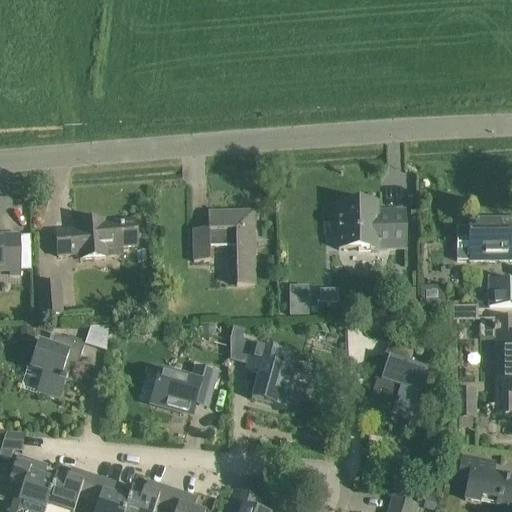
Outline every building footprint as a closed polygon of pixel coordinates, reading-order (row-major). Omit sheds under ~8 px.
[(376,206),(338,207),(338,251),(376,251),(376,250),(405,249),(405,234),(404,214),(390,214),(390,220),(376,220),(376,206)] [(253,214),(208,215),(208,232),(193,232),(193,262),(210,262),(210,249),(235,248),(236,288),(256,288),(253,214)] [(77,233),(55,235),(58,257),(79,255),(79,261),(107,258),(106,251),(136,248),(134,223),(104,225),(104,222),(77,224),(77,233)] [(468,230),(457,230),(457,263),(511,262),(511,222),(468,223),(468,230)] [(0,273),(10,274),(10,278),(19,278),(19,257),(19,237),(15,238),(15,239),(0,239),(0,273)] [(511,282),(488,283),(488,309),(511,308),(511,282)] [(63,317),(60,285),(38,287),(42,320),(63,317)] [(420,308),(442,308),(442,289),(420,289),(420,308)] [(337,292),(319,292),(319,306),(337,306),(337,292)] [(415,292),(397,292),(398,306),(415,305),(415,292)] [(290,305),(290,316),(308,316),(308,305),(290,305)] [(496,416),(511,415),(511,320),(495,320),(496,416)] [(422,327),(417,339),(429,344),(434,332),(422,327)] [(21,328),(21,343),(33,343),(33,328),(21,328)] [(201,328),(201,339),(214,339),(214,328),(201,328)] [(231,340),(243,343),(246,333),(233,329),(231,340)] [(43,375),(36,394),(59,401),(68,374),(63,372),(65,365),(77,369),(85,346),(55,336),(55,337),(51,336),(47,347),(38,344),(29,370),(43,375)] [(390,338),(367,406),(391,414),(390,418),(409,424),(427,371),(408,365),(414,346),(390,338)] [(253,346),(246,372),(258,375),(251,401),(287,412),(292,392),(297,374),(286,371),(290,356),(253,346)] [(209,403),(214,384),(217,375),(196,369),(192,382),(160,373),(151,406),(192,418),(197,400),(209,403)] [(20,388),(32,392),(37,375),(25,372),(20,388)] [(455,422),(458,422),(458,426),(472,426),(472,421),(477,421),(476,392),(454,392),(455,422)] [(24,436),(7,435),(0,455),(0,457),(11,461),(14,454),(23,454),(24,436)] [(45,511),(47,508),(46,508),(54,484),(54,483),(43,480),(47,468),(17,458),(9,484),(23,489),(18,504),(22,511),(45,511)] [(495,511),(511,511),(511,482),(486,477),(489,464),(462,458),(458,478),(469,481),(465,502),(496,508),(495,511)] [(47,508),(45,511),(74,511),(78,501),(87,504),(95,479),(71,471),(67,482),(55,479),(54,483),(54,484),(46,508),(47,508)] [(271,479),(261,476),(257,491),(266,494),(271,479)] [(125,511),(128,503),(127,503),(117,499),(121,487),(95,479),(87,504),(97,507),(95,511),(125,511)] [(164,511),(172,491),(147,483),(143,495),(131,491),(127,503),(128,503),(125,511),(164,511)] [(164,511),(194,511),(193,511),(197,500),(172,491),(164,511)] [(260,511),(264,503),(234,493),(228,511),(260,511)] [(423,510),(429,511),(436,511),(440,501),(427,497),(423,510)] [(416,511),(418,508),(392,499),(388,511),(416,511)]
